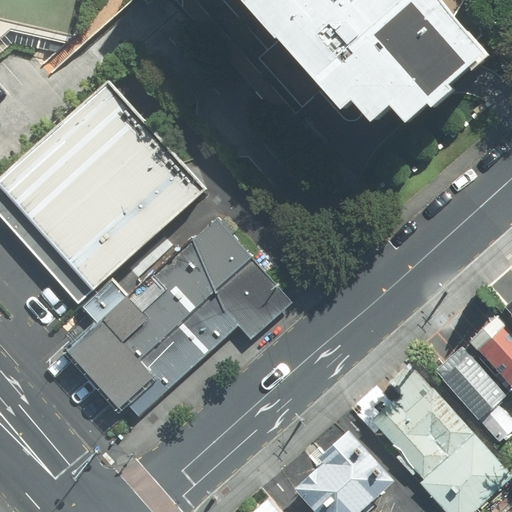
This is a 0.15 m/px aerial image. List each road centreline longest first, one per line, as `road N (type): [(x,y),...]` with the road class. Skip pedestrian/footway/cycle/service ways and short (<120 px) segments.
road 1 (tertiary): [(129,511),(511,175)]
road 2 (unknown): [(480,80),(323,205)]
road 3 (secondary): [(85,511),(0,413)]
